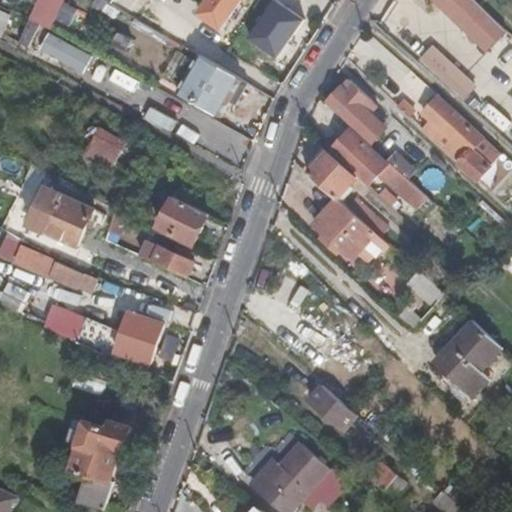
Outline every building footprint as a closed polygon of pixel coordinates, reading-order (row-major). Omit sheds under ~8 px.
[(43,25),(53,31),(65,0),(39,0),(31,18),(43,25)] [(206,0),(195,18),(223,36),(245,0),(206,0)] [(278,54),(304,19),(280,0),(253,36),(278,54)] [(455,0),(497,40),(508,29),(478,0),(455,0)] [(0,34),(30,49),(43,25),(31,18),(0,4),(0,34)] [(118,34),(112,48),(130,56),(136,41),(118,34)] [(192,35),(185,45),(197,52),(207,58),(212,48),(192,35)] [(50,36),(41,55),(85,74),(94,55),(50,36)] [(381,72),(393,59),(375,43),(364,54),(381,72)] [(464,103),(479,88),(434,44),(419,60),(464,103)] [(229,96),(240,77),(207,58),(197,52),(177,85),(220,111),(229,96)] [(511,67),(498,86),(509,95),(511,91),(511,67)] [(235,100),(245,81),(240,77),(229,96),(235,100)] [(434,92),(418,77),(409,88),(424,102),(434,92)] [(375,100),(355,79),(344,89),(334,99),(333,100),(355,121),(375,100)] [(132,93),(153,104),(159,94),(138,83),(132,93)] [(330,94),(334,99),(344,89),(339,84),(330,94)] [(498,129),(508,120),(488,99),(479,108),(498,129)] [(150,108),(145,120),(170,131),(175,120),(150,108)] [(483,136),(456,112),(443,128),(468,152),(459,162),(478,180),(495,161),(476,144),(483,136)] [(369,122),(361,132),(387,157),(395,147),(369,122)] [(90,153),(118,167),(130,142),(103,129),(102,131),(96,127),(91,127),(88,130),(91,135),(98,139),(90,153)] [(383,169),(391,161),(352,127),(339,141),(353,155),(357,153),(364,161),(363,164),(376,177),(383,169)] [(331,151),(311,173),(338,198),(358,176),(331,151)] [(423,191),(391,161),(383,169),(416,199),(423,191)] [(438,191),(445,174),(428,167),(420,184),(438,191)] [(165,191),(140,178),(136,186),(161,199),(165,191)] [(389,186),(382,193),(395,206),(401,197),(389,186)] [(83,242),(100,205),(70,190),(52,227),(83,242)] [(433,201),(423,191),(416,199),(426,209),(433,201)] [(378,234),(422,273),(433,260),(360,194),(349,206),(378,234)] [(349,206),(338,198),(315,225),(354,260),(378,234),(349,206)] [(196,243),(211,214),(180,199),(166,227),(196,243)] [(130,218),(119,213),(115,224),(125,229),(130,218)] [(409,224),(403,217),(398,222),(405,229),(409,224)] [(0,253),(0,257),(13,262),(21,241),(7,235),(0,253)] [(145,251),(189,275),(198,260),(153,236),(145,251)] [(97,284),(102,273),(63,255),(56,268),(83,281),(84,279),(97,284)] [(429,280),(399,314),(414,329),(445,294),(429,280)] [(199,312),(193,309),(179,303),(174,316),(195,324),(199,312)] [(154,361),(168,324),(135,311),(122,348),(154,361)] [(484,370),(504,348),(477,322),(440,363),(477,396),(493,379),(484,370)] [(348,429),(361,414),(317,376),(312,380),(321,389),(313,398),(348,429)] [(136,426),(116,418),(114,425),(93,418),(77,465),(90,469),(81,498),(109,508),(119,481),(115,479),(125,449),(129,450),(136,426)] [(337,468),(311,445),(293,465),(287,458),(269,477),(301,507),(337,468)] [(388,486),(399,472),(385,462),(374,476),(388,486)] [(0,486),(0,511),(8,511),(18,496),(0,486)] [(455,511),(462,511),(467,508),(451,495),(444,502),(455,511)]
